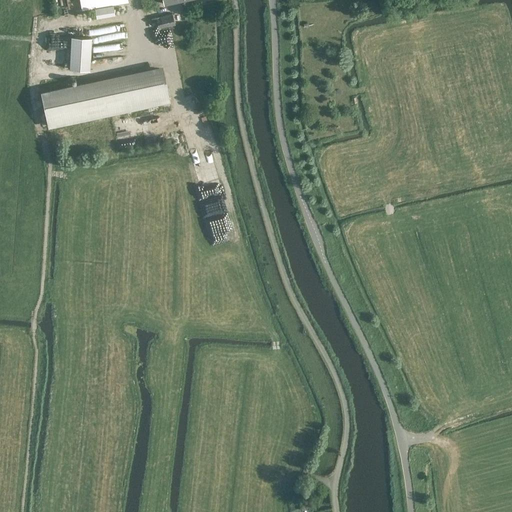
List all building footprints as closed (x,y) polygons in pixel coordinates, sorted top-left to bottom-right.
[(113,4),(128,1),(127,0),(66,0),(69,12),(95,7),(97,17),(115,14),(113,4)] [(151,29),(175,24),(172,13),(149,18),(151,29)] [(102,27),(93,29),(95,39),(104,37),(102,27)] [(89,69),(91,37),(71,36),(69,68),(89,69)] [(48,125),(169,100),(163,72),(42,98),(48,125)] [(303,509),(313,507),(312,499),(301,502),(303,509)]
